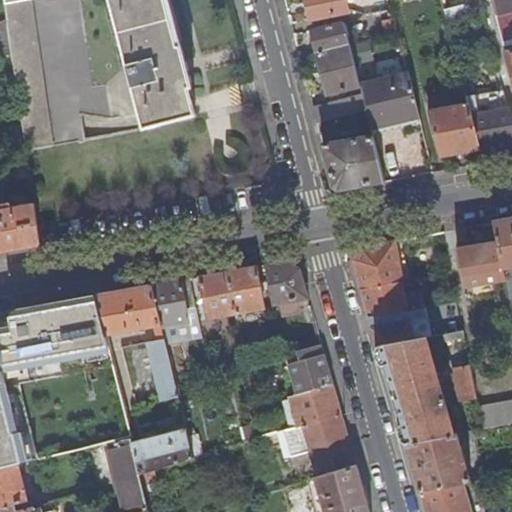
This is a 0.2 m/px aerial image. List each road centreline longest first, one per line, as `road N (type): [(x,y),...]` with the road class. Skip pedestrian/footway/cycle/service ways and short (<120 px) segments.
road 1 (residential): [(0,282),(316,221)]
road 2 (residential): [(400,511),(316,221)]
road 3 (unknown): [(290,114),(57,174)]
road 4 (residential): [(262,0),(316,221)]
road 5 (residential): [(316,221),(511,188)]
